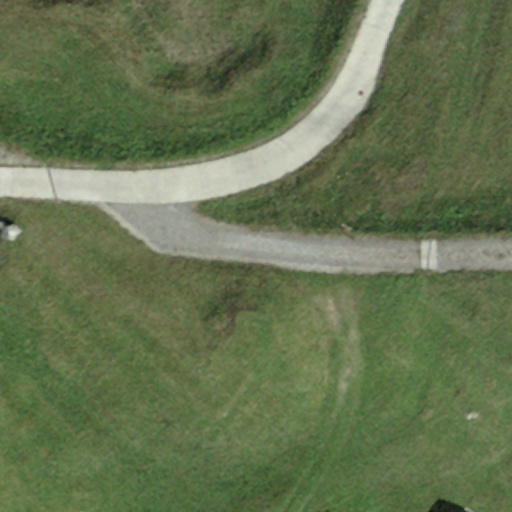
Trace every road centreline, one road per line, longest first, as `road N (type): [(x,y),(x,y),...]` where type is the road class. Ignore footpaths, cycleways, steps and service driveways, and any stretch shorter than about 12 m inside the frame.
road 1 (track): [(0,187),(142,189),(243,175),(338,119),(395,0)]
road 2 (track): [(142,189),(171,224),(243,248),(511,256)]
